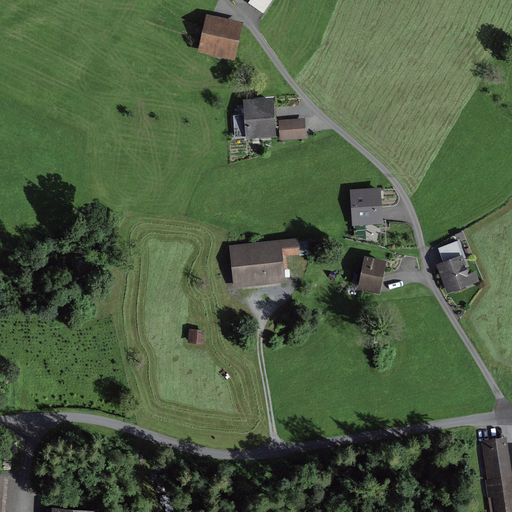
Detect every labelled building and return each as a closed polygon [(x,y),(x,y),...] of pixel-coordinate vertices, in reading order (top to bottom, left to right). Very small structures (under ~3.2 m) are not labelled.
[(272,0),(250,0),(248,4),(263,14),(272,0)] [(197,53),(235,62),(244,24),(207,15),(197,53)] [(273,98),(244,101),(245,115),(232,116),(233,138),(246,136),(246,140),(276,138),(273,98)] [(305,119),(279,120),(280,140),(306,139),(305,119)] [(380,188),(350,190),(353,226),(383,224),(380,188)] [(298,239),(229,246),(234,288),(286,282),(284,269),(288,269),(286,257),(300,255),(298,239)] [(476,272),(468,275),(465,266),(466,265),(464,259),(465,258),(458,241),(438,249),(443,263),(436,265),(448,294),(480,282),(476,272)] [(386,262),(363,258),(357,288),(381,293),(386,262)] [(204,331),(190,330),(189,343),(203,344),(204,331)] [(511,511),(511,475),(507,438),(482,440),(488,480),(485,481),(488,498),(492,498),(494,511),(511,511)]
